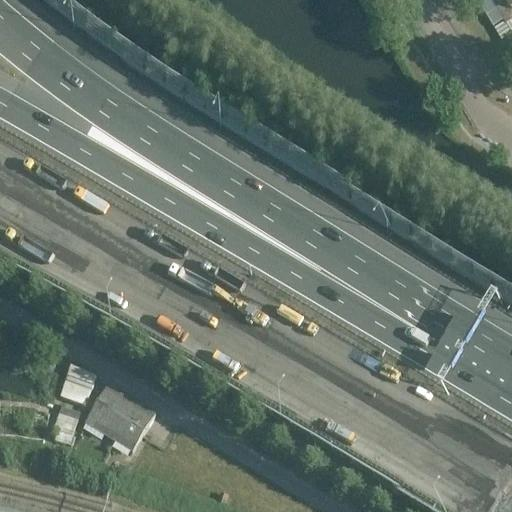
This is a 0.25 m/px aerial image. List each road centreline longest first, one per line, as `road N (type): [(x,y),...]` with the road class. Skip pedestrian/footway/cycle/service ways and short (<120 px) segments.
road 1 (motorway): [(420,332),(0,27)]
road 2 (motorway): [(420,332),(0,102)]
road 3 (motorway): [(157,286),(511,485)]
road 4 (residential): [(335,511),(0,312)]
road 5 (motorway): [(0,169),(157,286)]
road 6 (motorway): [(0,216),(157,286)]
